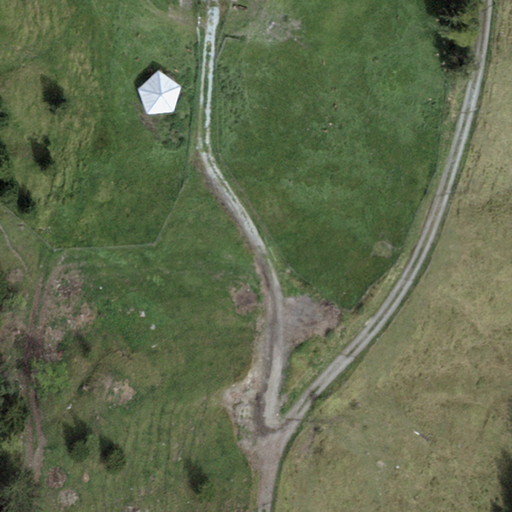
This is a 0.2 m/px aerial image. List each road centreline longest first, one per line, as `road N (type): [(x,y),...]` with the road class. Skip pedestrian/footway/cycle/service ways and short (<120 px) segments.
road 1 (track): [(274,511),(281,446),(402,311),(477,82),(485,0)]
road 2 (track): [(281,446),(285,343),(266,251),(197,140),(205,64)]
